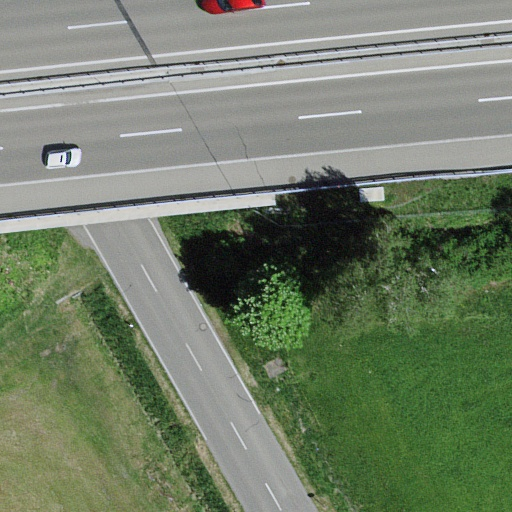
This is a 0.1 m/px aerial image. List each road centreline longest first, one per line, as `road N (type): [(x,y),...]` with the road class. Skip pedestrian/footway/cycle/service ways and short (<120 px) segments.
road 1 (primary): [(281,511),(0,20)]
road 2 (motorway): [(0,152),(511,101)]
road 3 (motorway): [(355,0),(0,36)]
